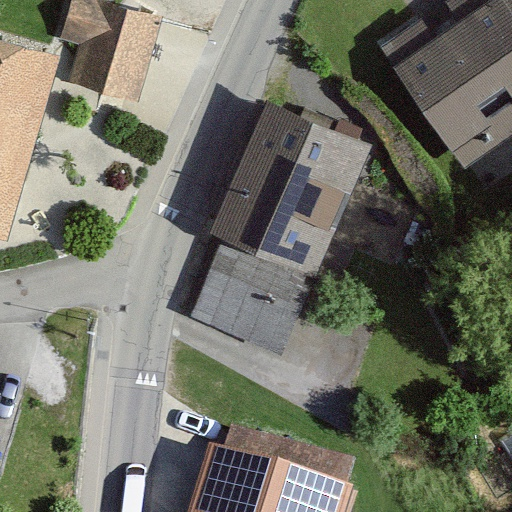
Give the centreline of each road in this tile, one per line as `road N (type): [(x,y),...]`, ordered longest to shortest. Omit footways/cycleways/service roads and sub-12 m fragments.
road 1 (tertiary): [(272,0),(152,283)]
road 2 (tertiary): [(152,283),(123,511)]
road 3 (residential): [(152,283),(0,305)]
